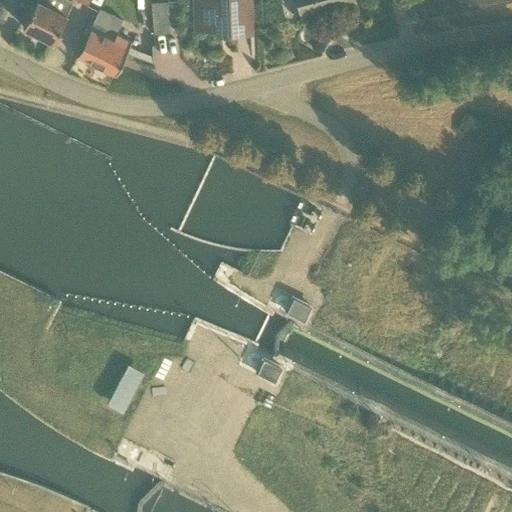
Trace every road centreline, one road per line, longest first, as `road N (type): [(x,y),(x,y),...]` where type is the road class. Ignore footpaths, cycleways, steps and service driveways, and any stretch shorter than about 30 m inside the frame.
road 1 (unclassified): [(272,81),(511,26)]
road 2 (unclassified): [(307,254),(329,222),(347,162),(338,137),(272,81)]
road 3 (unclassified): [(76,92),(126,104),(199,100),(272,81)]
